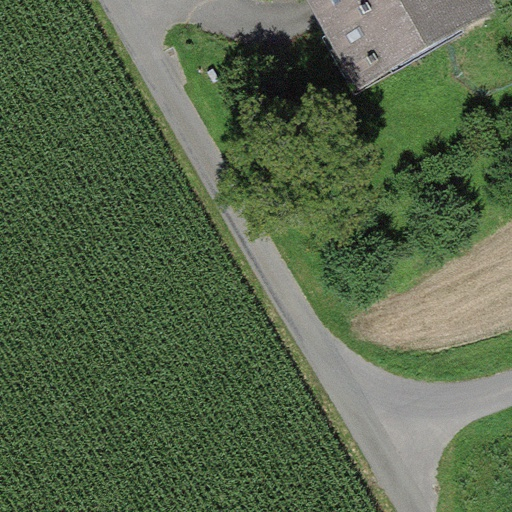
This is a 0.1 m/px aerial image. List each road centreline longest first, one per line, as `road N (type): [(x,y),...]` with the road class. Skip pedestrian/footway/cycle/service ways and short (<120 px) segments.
road 1 (unclassified): [(435,511),(136,0)]
road 2 (track): [(511,385),(392,436)]
